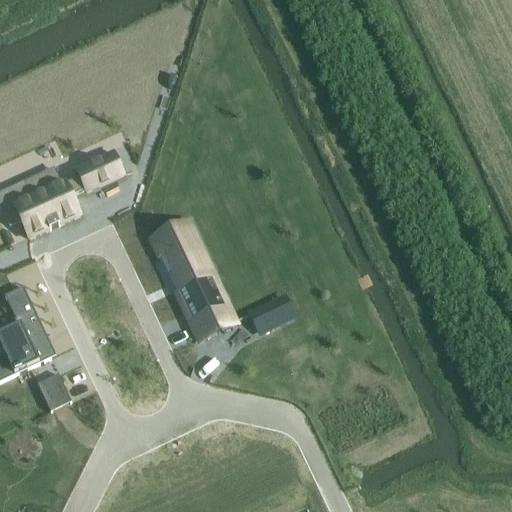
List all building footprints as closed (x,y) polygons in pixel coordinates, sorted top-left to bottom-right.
[(54,171),(24,185),(31,198),(14,206),(22,224),(29,241),(80,218),(71,198),(86,191),(87,193),(123,177),(113,155),(77,172),(80,179),(65,185),(64,183),(60,185),(54,171)] [(164,221),(144,229),(190,328),(226,312),(188,231),(172,238),(164,221)] [(42,342),(47,339),(24,289),(5,298),(6,302),(10,300),(21,324),(0,333),(0,348),(4,357),(0,358),(0,377),(1,380),(0,380),(0,384),(51,361),(42,342)] [(272,291),(238,307),(245,323),(279,307),(272,291)] [(38,387),(51,414),(72,405),(59,377),(38,387)]
